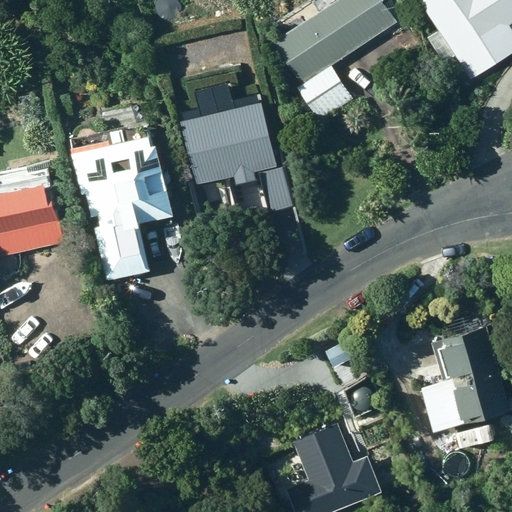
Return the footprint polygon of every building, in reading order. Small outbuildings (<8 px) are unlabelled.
[(334,67),(400,23),(384,0),(345,0),(277,45),(304,86),(300,89),(321,122),(355,99),(334,67)] [(473,82),(511,56),(511,30),(508,25),(511,22),(511,0),(426,0),(428,2),(423,5),(439,30),(426,39),(449,73),(462,65),(473,82)] [(182,122),(199,187),(217,182),(224,213),(255,205),(248,179),(274,172),(256,103),(254,104),(251,93),(237,97),(240,107),(182,122)] [(107,283),(153,274),(144,225),(175,219),(161,148),(155,149),(151,126),(132,129),(132,127),(74,138),(77,156),(76,156),(83,196),(88,196),(93,220),(100,218),(102,229),(97,229),(107,283)] [(0,235),(4,257),(67,244),(53,178),(0,188),(0,235)] [(511,414),(511,404),(489,327),(443,341),(469,427),(511,414)] [(425,389),(438,436),(464,429),(451,383),(425,389)] [(340,423),(295,441),(315,491),(290,501),(294,511),(329,511),(326,503),(356,491),(349,474),(359,469),(340,423)] [(266,455),(284,449),(276,425),(257,431),(266,455)] [(402,443),(410,460),(420,455),(413,438),(402,443)]
